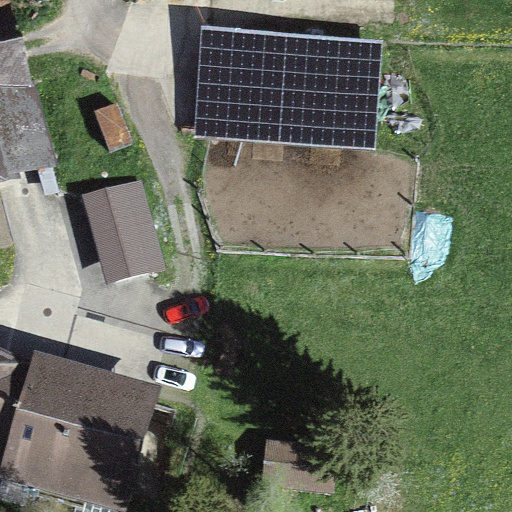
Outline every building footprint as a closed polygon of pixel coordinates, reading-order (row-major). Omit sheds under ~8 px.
[(5,0),(0,0),(0,161),(46,149),(5,0)] [(375,50),(218,39),(211,123),(368,135),(375,50)] [(149,167),(71,189),(106,308),(183,286),(149,167)] [(0,473),(4,476),(38,384),(0,367),(0,473)] [(116,511),(118,510),(144,417),(147,406),(41,377),(38,384),(4,476),(78,498),(74,511),(116,511)] [(275,445),(270,486),(331,492),(336,451),(275,445)]
